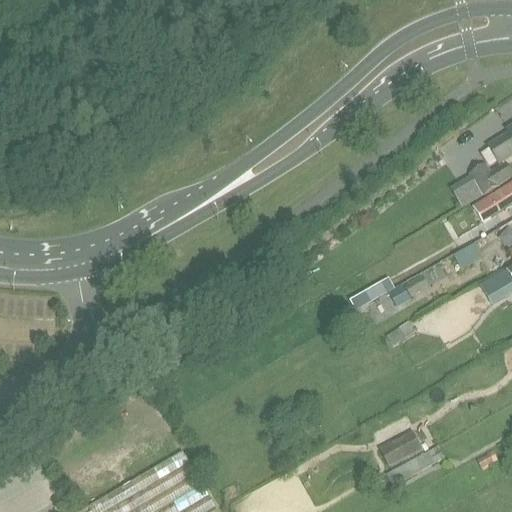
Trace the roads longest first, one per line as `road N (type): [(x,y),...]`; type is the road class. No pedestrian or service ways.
road 1 (secondary): [(511,7),(461,12),(396,40),(209,201)]
road 2 (secondary): [(209,201),(258,182),(432,65),(511,47)]
road 3 (unclassified): [(0,399),(73,354),(81,339),(77,265)]
road 4 (secondary): [(209,201),(77,265)]
